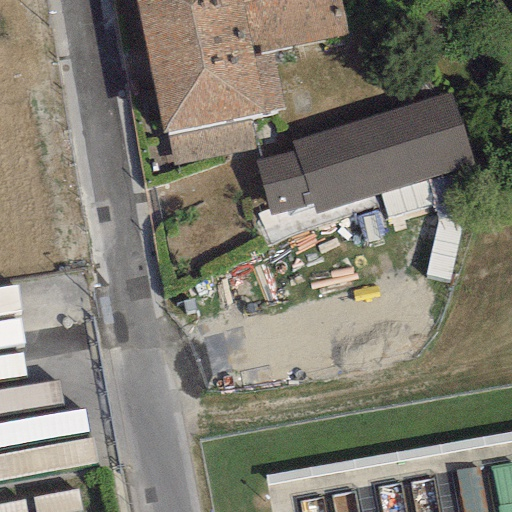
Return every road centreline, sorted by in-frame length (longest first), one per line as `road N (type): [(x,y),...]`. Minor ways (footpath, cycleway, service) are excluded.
road 1 (unclassified): [(180,511),(80,0)]
road 2 (track): [(152,369),(511,247)]
road 3 (unknown): [(0,373),(152,369)]
